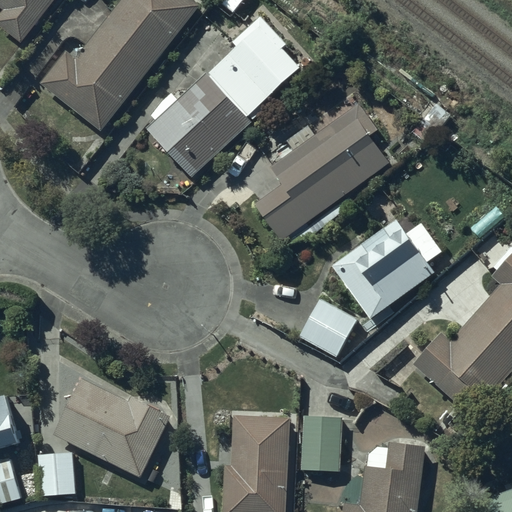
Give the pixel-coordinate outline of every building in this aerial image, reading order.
[(0,0),(5,4),(0,11),(0,19),(24,38),(53,0),(0,0)] [(199,0),(117,0),(76,53),(68,46),(43,78),(105,126),(201,1),(199,0)] [(210,68),(254,118),(248,111),(303,62),(285,42),(289,38),(264,10),(235,37),(239,42),(210,68)] [(254,118),(210,68),(149,122),(194,172),(254,118)] [(283,179),(257,198),(284,235),(392,158),(372,130),(379,125),(360,99),(272,163),(283,179)] [(437,267),(430,257),(444,247),(423,218),(409,228),(399,213),(333,260),(372,313),(437,267)] [(473,410),(511,366),(511,251),(494,271),(503,279),(453,334),(444,327),(415,359),(473,410)] [(360,313),(322,293),(301,332),(339,352),(360,313)] [(130,397),(83,374),(55,430),(142,472),(172,412),(133,393),(130,397)] [(0,440),(23,435),(9,385),(0,387),(0,440)] [(231,422),(235,422),(233,460),(226,460),(224,511),(286,511),(288,480),(292,480),(295,423),(291,422),(291,412),(235,409),(235,410),(232,410),(231,422)] [(343,412),(305,410),(303,465),(341,466),(343,412)] [(379,440),(368,448),(362,499),(346,497),(344,511),(418,511),(427,441),(392,437),(391,442),(379,440)] [(74,449),(40,451),(42,491),(77,489),(74,449)] [(12,451),(0,454),(0,499),(24,493),(12,451)] [(485,511),(511,511),(511,484),(480,496),(485,511)]
